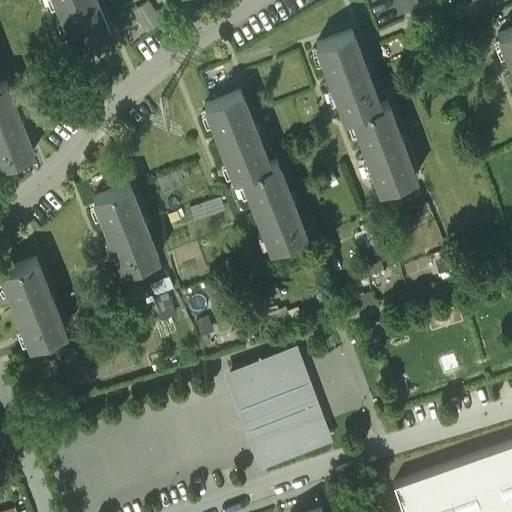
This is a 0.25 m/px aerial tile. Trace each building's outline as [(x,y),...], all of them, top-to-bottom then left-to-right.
[(97,0),(58,0),(75,41),(109,27),(97,0)] [(132,10),(146,32),(161,23),(148,0),(132,10)] [(511,27),(498,34),(511,66),(511,27)] [(351,29),(317,43),(345,117),(353,114),(381,103),(351,29)] [(0,81),(0,159),(34,147),(7,79),(0,81)] [(271,163),(242,89),(206,102),(236,176),(244,173),(271,163)] [(381,103),(353,114),(381,187),(416,174),(387,101),(381,103)] [(271,163),(244,173),(273,247),(307,233),(278,160),(271,163)] [(175,168),(157,176),(164,191),(181,183),(175,168)] [(129,180),(95,193),(124,268),(158,255),(129,180)] [(189,205),(194,219),(215,211),(210,198),(189,205)] [(35,255),(2,268),(31,341),(64,328),(35,255)] [(292,346),(229,371),(262,457),(326,432),(292,346)] [(50,366),(45,356),(38,359),(42,369),(50,366)] [(404,511),(511,511),(511,437),(394,482),(404,511)]
